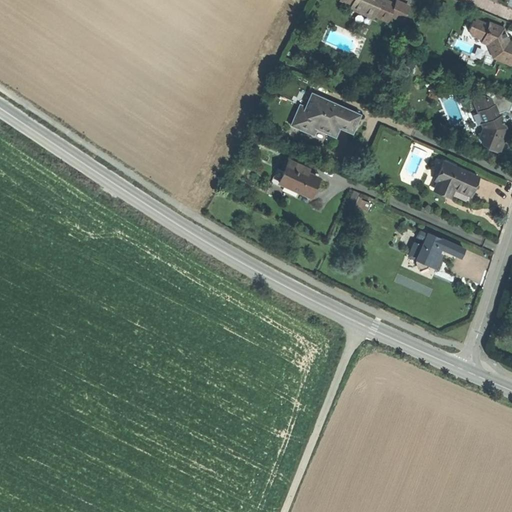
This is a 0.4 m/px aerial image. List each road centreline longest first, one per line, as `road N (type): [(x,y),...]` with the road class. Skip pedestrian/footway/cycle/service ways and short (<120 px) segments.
road 1 (secondary): [(0,105),(242,261),(465,369)]
road 2 (track): [(360,322),(285,511)]
road 3 (residential): [(465,369),(511,233)]
